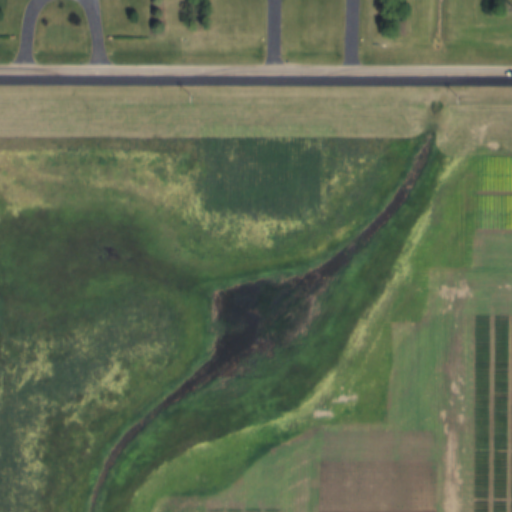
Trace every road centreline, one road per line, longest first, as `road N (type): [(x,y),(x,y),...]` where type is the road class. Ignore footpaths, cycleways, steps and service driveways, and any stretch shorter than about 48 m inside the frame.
road 1 (residential): [(511,72),(0,73)]
road 2 (residential): [(354,72),(354,0),(278,3),(275,73)]
